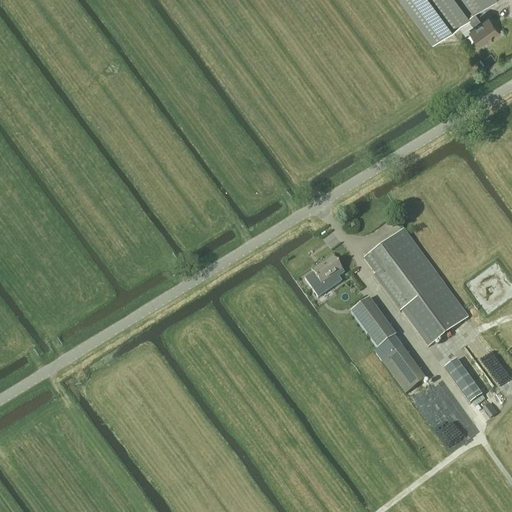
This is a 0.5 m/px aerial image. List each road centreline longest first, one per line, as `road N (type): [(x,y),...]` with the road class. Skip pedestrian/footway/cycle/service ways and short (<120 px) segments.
road 1 (unclassified): [(0,400),(511,86)]
road 2 (track): [(382,511),(480,431)]
